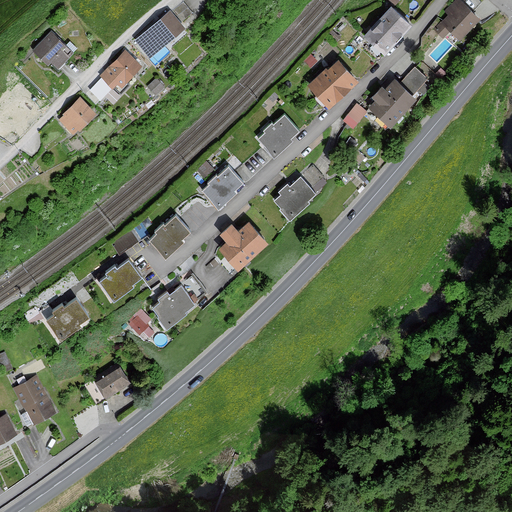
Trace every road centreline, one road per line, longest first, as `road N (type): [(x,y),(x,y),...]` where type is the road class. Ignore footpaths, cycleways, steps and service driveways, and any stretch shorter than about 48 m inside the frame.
road 1 (primary): [(15,511),(97,455),(233,338),(353,217),(511,33)]
road 2 (residential): [(443,0),(309,144),(165,275),(138,246),(53,302)]
road 3 (residential): [(171,0),(0,162)]
road 4 (track): [(511,358),(440,457)]
